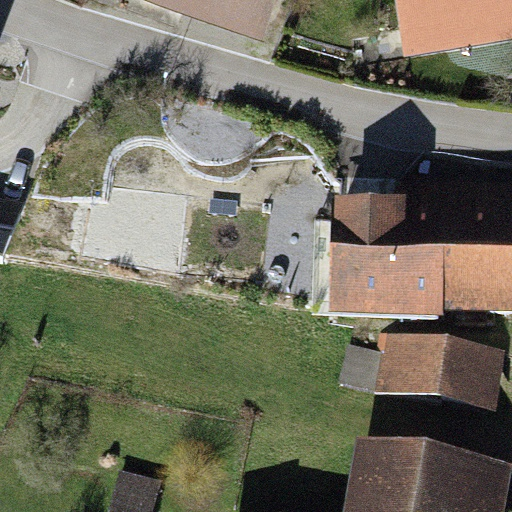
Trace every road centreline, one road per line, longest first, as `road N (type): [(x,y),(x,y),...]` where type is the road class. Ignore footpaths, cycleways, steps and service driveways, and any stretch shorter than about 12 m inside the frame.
road 1 (unclassified): [(511,140),(398,122),(82,33),(0,2)]
road 2 (track): [(0,145),(42,124),(66,88),(82,33)]
